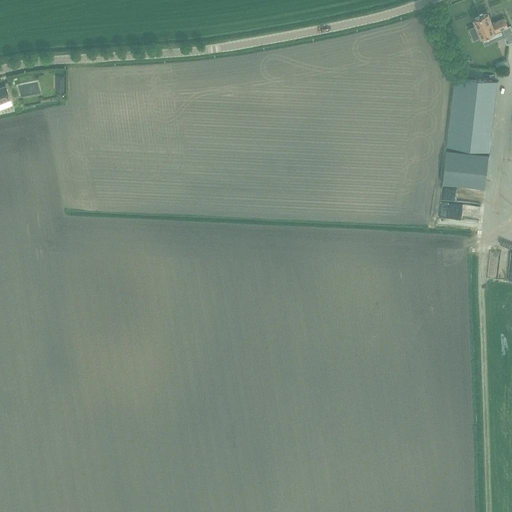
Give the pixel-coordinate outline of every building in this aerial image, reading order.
[(481,37),(481,38),(502,30),(507,44),(511,41),(511,30),(510,26),(508,27),(505,18),(492,23),(488,13),(473,19),(476,26),(469,29),(474,40),(481,37)] [(504,62),(494,65),(496,71),(506,68),(504,62)] [(455,76),(447,147),(489,151),(497,81),(455,76)] [(0,103),(11,99),(6,86),(0,88),(0,103)] [(485,189),(489,154),(447,149),(443,184),(485,189)] [(511,212),(500,212),(498,230),(511,231),(511,212)]
